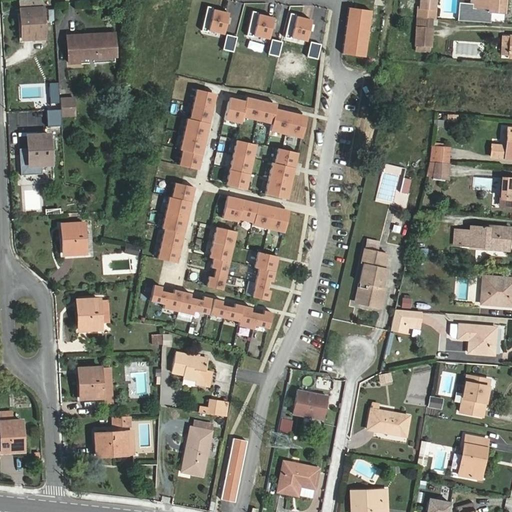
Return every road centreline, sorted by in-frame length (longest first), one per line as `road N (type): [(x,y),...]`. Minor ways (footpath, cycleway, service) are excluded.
road 1 (residential): [(327,511),(360,347)]
road 2 (residential): [(3,260),(8,358),(48,387)]
road 3 (residential): [(48,387),(44,297),(3,260)]
road 4 (residential): [(48,387),(54,509)]
